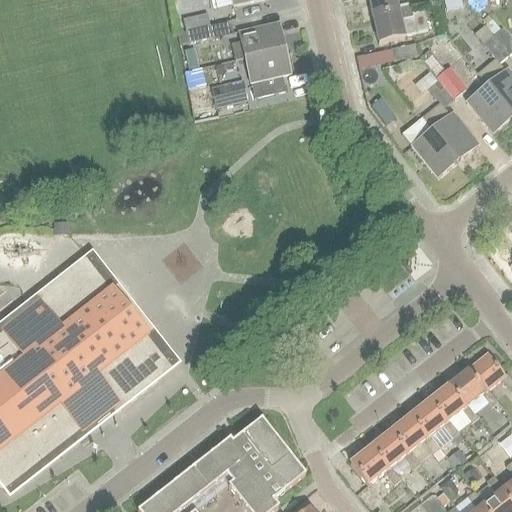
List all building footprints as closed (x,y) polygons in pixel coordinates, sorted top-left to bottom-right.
[(271,0),(230,0),(232,9),(271,0)] [(365,0),(371,23),(397,17),(396,13),(393,0),(365,0)] [(410,17),(409,10),(396,13),(397,17),(371,23),(376,48),(403,42),(402,39),(427,33),(423,14),(410,17)] [(207,16),(182,22),(185,34),(210,28),(207,16)] [(210,29),(212,40),(232,36),(230,24),(210,29)] [(244,62),(283,53),(277,28),(238,36),(244,62)] [(185,34),(188,46),(212,40),(210,29),(185,34)] [(511,44),(502,31),(492,39),(507,59),(511,54),(511,44)] [(498,66),(507,59),(492,39),(483,47),(498,66)] [(389,53),(392,65),(417,60),(414,48),(389,53)] [(289,78),(283,53),(244,62),(250,87),(253,101),(286,94),(283,79),(289,78)] [(466,92),(450,71),(436,81),(452,102),(466,92)] [(511,80),(506,74),(486,90),(511,121),(511,120),(511,80)] [(452,104),(436,83),(427,91),(443,111),(452,104)] [(511,121),(486,90),(466,106),(491,137),(511,121)] [(209,96),(189,101),(196,132),(254,119),(249,99),(211,108),(209,96)] [(371,109),(385,128),(394,120),(380,102),(371,109)] [(431,134),(456,166),(476,149),(451,118),(431,134)] [(436,182),(456,166),(431,134),(411,150),(436,182)] [(0,489),(5,496),(90,428),(88,425),(107,410),(113,418),(174,371),(153,345),(159,340),(113,280),(106,285),(85,258),(33,299),(37,304),(0,333),(0,489)] [(469,372),(487,395),(499,385),(509,397),(511,394),(511,386),(506,379),(503,381),(485,359),(469,372)] [(469,372),(449,387),(468,410),(480,400),(490,412),(496,407),(487,395),(469,372)] [(468,410),(449,387),(430,403),(448,426),(461,416),(474,433),(481,427),(478,423),(468,410)] [(430,403),(410,419),(429,441),(441,431),(451,443),(457,438),(448,426),(430,403)] [(391,434),(410,457),(422,447),(437,465),(443,460),(429,441),(410,419),(391,434)] [(229,443),(174,485),(140,511),(182,511),(226,478),(232,485),(227,489),(245,511),(275,511),(277,511),(272,504),(304,478),(260,423),(231,446),(229,443)] [(391,434),(372,449),(390,472),(403,462),(412,474),(419,468),(410,457),(391,434)] [(498,446),(509,460),(511,457),(511,437),(511,436),(498,446)] [(399,483),(390,472),(372,449),(349,468),(367,490),(383,478),(392,489),(399,483)] [(458,454),(448,461),(456,472),(466,464),(458,454)] [(489,483),(511,511),(511,471),(509,468),(505,471),(511,479),(511,483),(502,492),(493,480),(489,483)] [(463,478),(471,489),(481,481),(472,471),(463,478)] [(457,493),(449,483),(449,482),(439,490),(450,505),(456,500),(457,493)] [(469,498),(479,511),(511,511),(489,483),(485,485),(495,497),(482,508),(473,496),(469,498)] [(452,511),(479,511),(469,498),(466,501),(474,511),(453,511),(452,511)]
